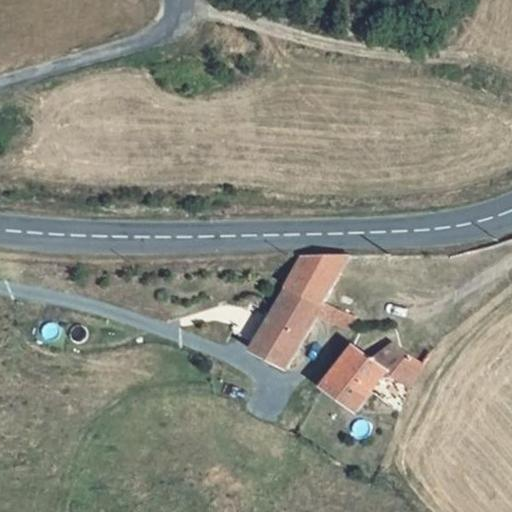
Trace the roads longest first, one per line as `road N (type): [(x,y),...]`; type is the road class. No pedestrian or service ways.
road 1 (secondary): [(511,210),(436,230),(172,239),(0,230)]
road 2 (track): [(186,0),(244,25),(365,52),(443,57),(511,79)]
road 3 (residential): [(0,84),(157,38),(180,18),(183,0)]
